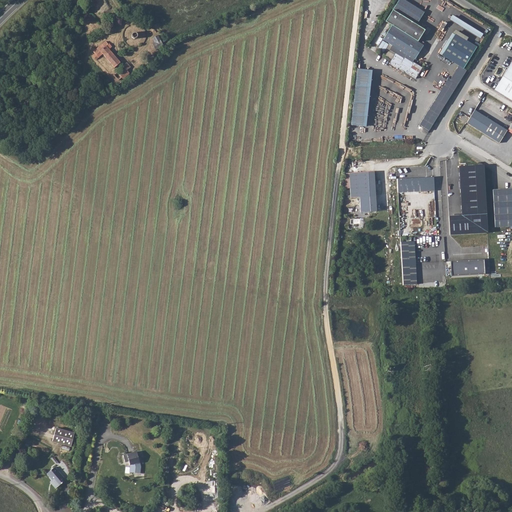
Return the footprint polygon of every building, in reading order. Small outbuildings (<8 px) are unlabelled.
[(398,0),(393,10),(416,25),(424,12),(404,0),(398,0)] [(487,33),(491,25),(484,21),(483,20),(479,27),(487,33)] [(424,46),(413,39),(415,34),(398,23),(395,28),(391,26),(383,40),(392,46),(389,49),(402,57),(405,53),(416,60),(424,46)] [(464,67),(477,44),(456,32),(442,54),(459,64),(464,67)] [(413,39),(424,46),(427,42),(415,34),(413,39)] [(165,46),(158,35),(153,38),(155,41),(150,44),(155,50),(165,46)] [(96,49),(93,52),(98,57),(103,54),(113,66),(115,70),(113,71),(114,73),(114,75),(118,80),(123,79),(122,77),(128,74),(125,69),(129,67),(126,62),(122,65),(107,46),(109,44),(106,41),(96,48),(96,49)] [(511,63),(510,62),(493,89),(511,100),(511,63)] [(430,130),(466,68),(464,67),(459,64),(449,79),(447,78),(420,124),(430,130)] [(357,67),(351,124),(363,125),(369,69),(357,67)] [(498,142),(506,129),(473,109),(465,121),(498,142)] [(374,172),(349,174),(351,199),(360,198),(361,213),(377,212),(374,172)] [(435,176),(398,178),(398,192),(436,190),(435,176)] [(511,187),(493,189),(496,226),(511,225),(511,187)] [(415,241),(401,242),(403,285),(417,284),(415,241)] [(54,441),(73,448),(78,435),(59,429),(54,441)] [(136,449),(123,452),(125,458),(129,457),(131,464),(130,469),(140,470),(140,463),(136,449)] [(53,479),(59,487),(67,481),(56,467),(49,473),(53,479)] [(57,489),(59,487),(53,479),(51,482),(57,489)] [(208,491),(216,491),(216,480),(208,480),(208,491)]
